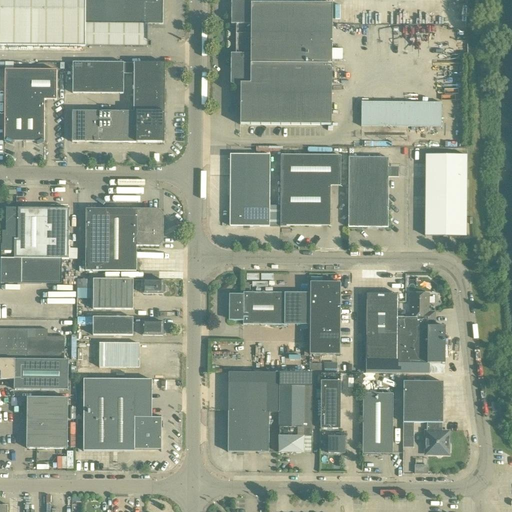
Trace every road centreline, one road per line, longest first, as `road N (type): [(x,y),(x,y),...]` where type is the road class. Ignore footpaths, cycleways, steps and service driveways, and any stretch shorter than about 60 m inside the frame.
road 1 (unclassified): [(191,489),(458,490),(486,465),(456,268),(431,259),(194,257)]
road 2 (unclassified): [(191,489),(194,257)]
road 3 (unknown): [(193,136),(329,133),(366,63)]
road 4 (unclassified): [(0,173),(193,176)]
road 5 (unclassified): [(191,489),(0,487)]
road 6 (unclassified): [(193,176),(194,0)]
